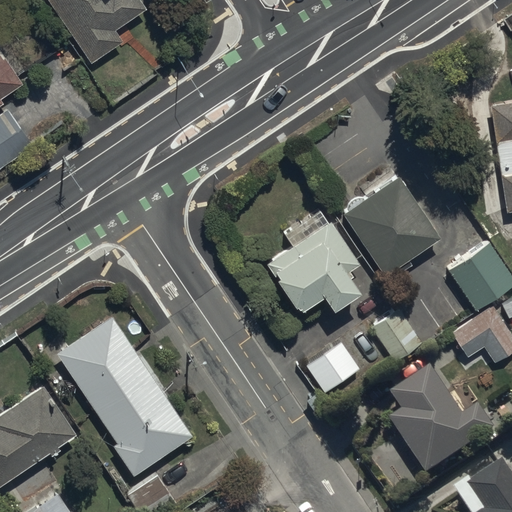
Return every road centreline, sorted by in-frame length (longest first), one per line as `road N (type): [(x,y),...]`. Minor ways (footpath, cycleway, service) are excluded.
road 1 (tertiary): [(332,511),(110,183)]
road 2 (secondary): [(110,183),(306,53)]
road 3 (secondary): [(0,258),(110,183)]
